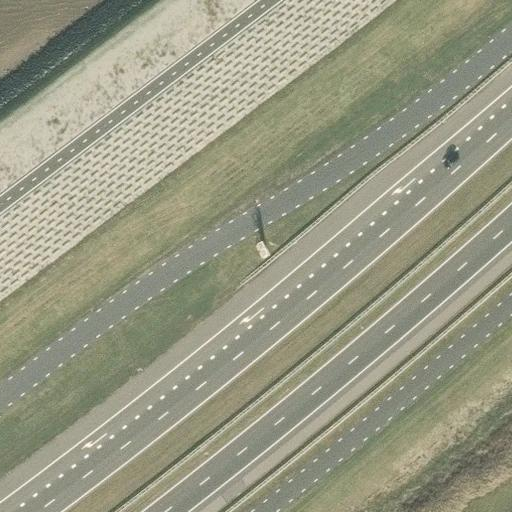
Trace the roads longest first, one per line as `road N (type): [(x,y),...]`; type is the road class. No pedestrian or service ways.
road 1 (unclassified): [(0,399),(198,255),(428,106),(511,37)]
road 2 (motorway): [(511,119),(347,265),(37,511)]
road 3 (motorway): [(169,511),(511,228)]
road 4 (unclassified): [(264,511),(511,304)]
